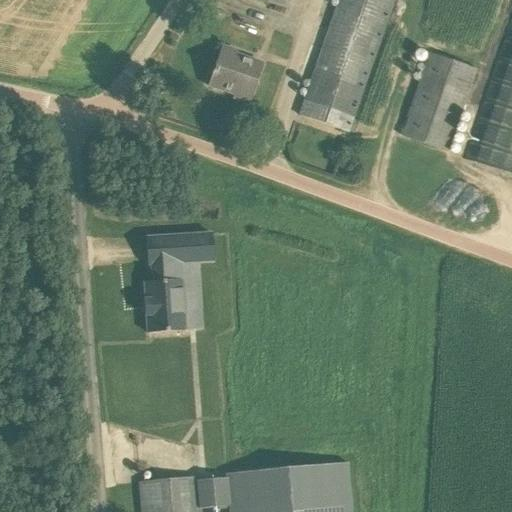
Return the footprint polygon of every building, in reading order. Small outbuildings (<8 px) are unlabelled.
[(289,0),(258,0),(286,9),(289,0)] [(392,0),(339,0),(296,125),(344,141),(392,0)] [(236,56),(237,53),(222,47),(208,86),(250,101),(263,65),(236,56)] [(477,70),(432,54),(403,137),(449,153),(455,134),(477,70)] [(511,65),(479,163),(511,174),(511,65)] [(212,235),(146,239),(147,266),(151,266),(153,283),(145,283),(146,301),(144,301),(144,316),(147,316),(148,334),(185,332),(183,300),(192,300),(190,263),(214,262),(212,235)] [(197,477),(140,483),(142,511),(199,511),(200,510),(230,507),(230,511),(352,511),(348,464),(226,474),(227,479),(197,481),(197,477)]
